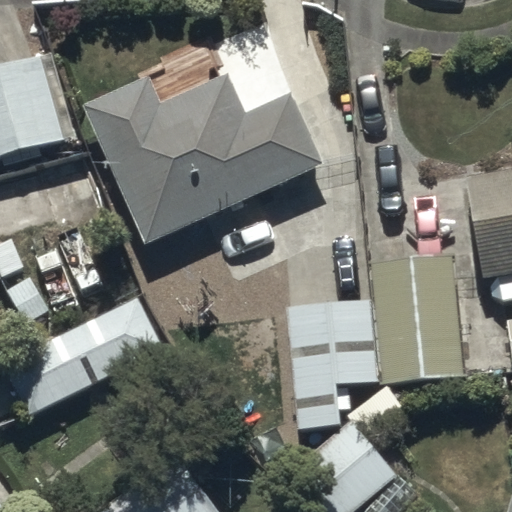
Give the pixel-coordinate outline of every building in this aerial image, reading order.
[(52,52),(0,67),(0,160),(77,139),(52,52)] [(231,77),(162,107),(148,77),(84,105),(148,249),(337,167),(302,87),(246,112),(231,77)] [(511,167),(470,175),(484,275),(511,271),(511,167)] [(454,255),(373,261),(386,380),(462,375),(454,255)] [(85,388),(164,349),(139,297),(5,361),(31,414),(85,388)] [(373,301),(292,307),(301,430),(345,426),(342,383),(379,381),(373,301)] [(355,424),(308,459),(345,511),(355,511),(398,481),(355,424)] [(219,511),(176,454),(99,511),(219,511)]
